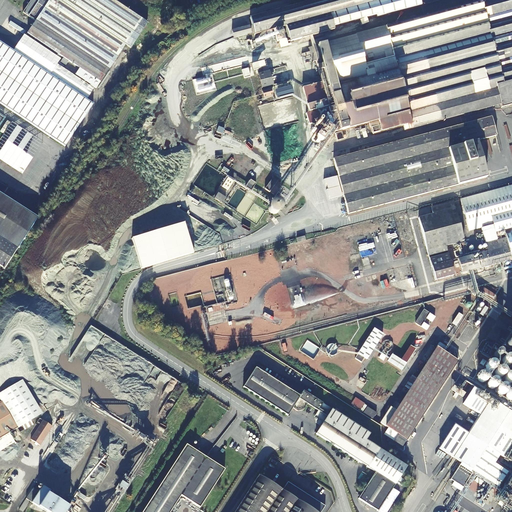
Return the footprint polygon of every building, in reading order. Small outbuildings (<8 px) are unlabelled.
[(125,45),(131,49),(147,23),(112,0),(30,0),(22,13),(35,22),(27,35),(64,59),(61,63),(66,66),(69,62),(79,69),(75,76),(96,89),(125,45)] [(330,15),(385,0),(318,0),(250,18),(251,22),(254,35),(285,27),(296,24),(308,21),(312,37),(319,35),(334,31),(333,27),(330,15)] [(327,82),(329,89),(511,40),(511,0),(472,0),(474,4),(322,45),(314,47),(317,62),(321,61),(327,82)] [(385,0),(330,15),(333,27),(377,16),(377,17),(421,6),(419,0),(385,0)] [(160,31),(161,32),(169,24),(158,13),(160,12),(147,4),(143,10),(154,18),(150,22),(159,32),(160,31)] [(296,24),(300,40),(312,37),(308,21),(296,24)] [(300,40),(296,24),(285,27),(289,42),(300,40)] [(250,26),(231,31),(232,35),(233,38),(252,34),(250,26)] [(511,105),(511,40),(329,89),(331,99),(333,108),(331,108),(328,109),(334,129),(335,133),(340,132),(370,124),(377,122),(380,131),(380,133),(411,125),(412,129),(464,115),(500,106),(501,109),(511,105)] [(0,103),(65,147),(93,105),(0,42),(0,103)] [(138,52),(143,46),(141,44),(136,49),(134,49),(125,58),(128,63),(138,53),(138,52)] [(258,75),(262,89),(273,85),(270,72),(258,75)] [(323,91),(322,83),(303,88),(307,105),(326,100),(323,91)] [(270,89),(262,91),(264,98),(272,96),(270,89)] [(212,100),(205,104),(210,111),(217,107),(212,100)] [(310,119),(317,117),(316,111),(308,113),(310,119)] [(242,112),(240,112),(238,113),(236,114),(235,116),(234,119),(234,121),(235,125),(236,127),(238,128),(240,129),(243,129),(245,128),(247,127),(249,125),(250,123),(250,121),(250,119),(250,116),(248,114),(246,113),(244,112),(242,112)] [(491,118),(371,150),(333,160),(348,214),(450,187),(445,169),(452,168),(448,149),(496,137),(491,118)] [(380,131),(377,122),(370,124),(372,133),(380,131)] [(324,143),(333,129),(326,124),(316,138),(324,143)] [(0,160),(22,175),(42,145),(12,125),(0,142),(0,160)] [(22,182),(27,186),(31,182),(26,177),(22,182)] [(228,179),(222,187),(228,191),(233,182),(228,179)] [(281,185),(273,179),(265,190),(274,196),(281,185)] [(251,180),(246,188),(251,191),(256,184),(251,180)] [(480,236),(484,248),(496,245),(494,237),(504,234),(511,262),(511,188),(457,203),(467,239),(480,236)] [(37,219),(0,194),(0,238),(2,240),(17,250),(37,219)] [(218,194),(215,199),(222,204),(226,199),(218,194)] [(464,242),(453,203),(431,209),(433,214),(418,218),(435,281),(454,276),(446,246),(464,242)] [(379,229),(377,222),(353,228),(353,229),(344,231),(346,238),(379,229)] [(187,224),(134,239),(142,269),(195,255),(187,224)] [(0,267),(4,270),(17,250),(2,240),(0,242),(0,267)] [(228,280),(224,281),(229,300),(233,300),(228,280)] [(299,284),(287,287),(293,307),(305,303),(299,284)] [(431,324),(425,320),(427,317),(432,320),(436,315),(424,307),(415,321),(427,329),(431,324)] [(455,309),(446,323),(455,329),(464,314),(455,309)] [(368,355),(384,330),(375,324),(359,349),(359,350),(357,354),(355,354),(352,359),(354,360),(349,368),(357,372),(365,360),(362,358),(365,354),(368,355)] [(321,347),(307,338),(300,349),(314,358),(321,347)] [(402,356),(408,360),(417,346),(411,342),(402,356)] [(447,348),(439,343),(405,394),(399,404),(385,426),(387,428),(398,435),(394,441),(402,446),(457,361),(452,357),(444,352),(447,348)] [(82,368),(90,355),(86,353),(88,351),(83,348),(84,347),(79,344),(69,360),(82,368)] [(402,356),(392,351),(386,361),(401,370),(408,360),(402,356)] [(506,367),(508,366),(509,364),(509,363),(509,361),(509,360),(508,358),(507,357),(505,357),(504,357),(502,357),(501,358),(500,360),(499,361),(500,363),(500,365),(501,366),(503,367),(505,367),(506,367)] [(492,367),(493,367),(494,365),(495,364),(495,362),(494,361),(493,359),(492,358),(491,358),(489,358),(487,358),(486,359),(485,361),(485,362),(485,364),(486,365),(487,367),(488,367),(490,368),(492,367)] [(289,412),(291,408),(295,411),(305,408),(307,405),(317,412),(315,416),(318,426),(320,427),(316,434),(375,473),(358,498),(377,511),(395,484),(396,483),(401,486),(404,481),(399,477),(400,475),(409,462),(369,436),(373,431),(305,386),(301,392),(257,363),(244,382),(289,412)] [(500,375),(501,375),(502,373),(503,372),(503,370),(502,369),(501,367),(500,366),(499,366),(497,366),(496,366),(494,367),(493,369),(493,370),(493,372),(494,374),(495,375),(496,376),(498,376),(500,375)] [(484,380),(486,379),(487,378),(487,376),(487,374),(487,373),(486,372),(485,371),(483,370),(482,370),(480,371),(479,372),(478,373),(477,375),(477,376),(478,378),(479,379),(481,380),(482,380),(484,380)] [(509,383),(510,382),(511,381),(511,379),(511,377),(511,376),(510,375),(509,374),(508,373),(506,373),(504,374),(503,375),(502,376),(502,377),(502,379),(503,381),(504,382),(505,383),(507,383),(509,383)] [(494,387),(496,387),(497,385),(498,384),(498,382),(497,381),(496,379),(495,378),(493,378),(492,378),(490,378),(489,379),(488,381),(488,382),(488,384),(488,385),(490,387),(491,388),(493,388),(494,387)] [(20,383),(40,415),(42,414),(22,381),(20,383)] [(0,398),(2,402),(0,403),(0,439),(9,434),(22,426),(40,415),(20,383),(0,394),(0,398)] [(503,395),(505,394),(506,393),(506,391),(506,389),(506,388),(505,387),(504,386),(502,385),(501,385),(499,386),(498,387),(497,388),(496,390),(496,391),(497,393),(498,394),(500,395),(501,395),(503,395)] [(474,387),(466,398),(471,402),(476,393),(478,391),(479,390),(474,387)] [(399,404),(405,394),(401,391),(394,402),(399,404)] [(377,410),(355,395),(351,402),(372,417),(377,410)] [(459,462),(457,466),(451,477),(463,485),(471,471),(471,470),(497,488),(507,473),(495,465),(500,456),(505,458),(511,446),(511,413),(490,399),(467,434),(454,425),(439,449),(453,458),(457,461),(459,462)] [(42,414),(40,415),(22,426),(25,430),(44,418),(42,414)] [(56,428),(44,420),(31,439),(43,447),(56,428)] [(385,435),(394,441),(398,435),(387,428),(384,433),(383,434),(385,435)] [(0,451),(14,443),(9,434),(0,439),(0,451)] [(187,445),(142,511),(170,511),(181,496),(200,508),(225,470),(187,445)] [(289,511),(297,501),(259,476),(235,511),(289,511)] [(125,491),(128,486),(122,482),(118,487),(125,491)] [(50,491),(43,486),(39,492),(33,488),(26,499),(46,511),(65,511),(69,507),(48,494),(50,491)] [(303,492),(297,501),(289,511),(321,511),(325,507),(303,492)]
